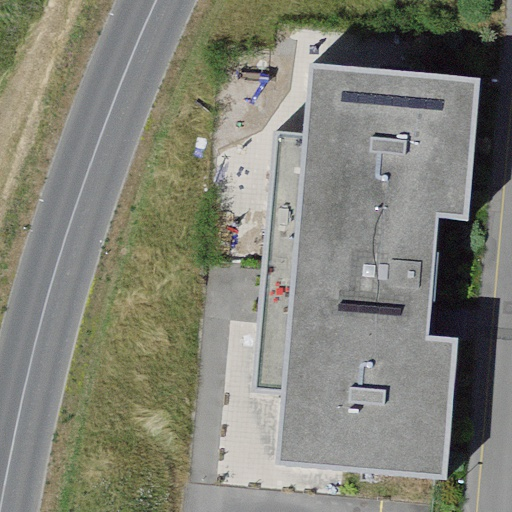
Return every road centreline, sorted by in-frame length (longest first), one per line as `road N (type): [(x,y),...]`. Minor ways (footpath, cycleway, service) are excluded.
road 1 (secondary): [(155,0),(45,297),(2,511)]
road 2 (residential): [(501,511),(511,373)]
